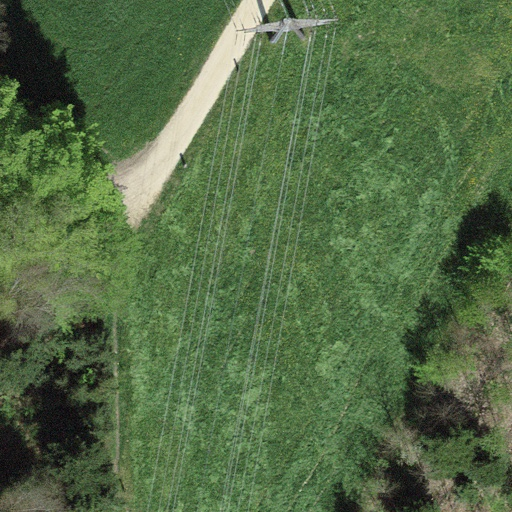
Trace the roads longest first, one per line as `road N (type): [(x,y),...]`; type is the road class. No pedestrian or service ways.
road 1 (track): [(158,169),(93,193),(0,74)]
road 2 (track): [(257,0),(158,169)]
